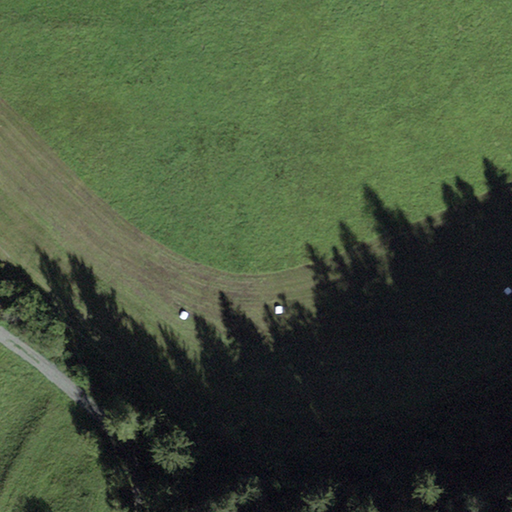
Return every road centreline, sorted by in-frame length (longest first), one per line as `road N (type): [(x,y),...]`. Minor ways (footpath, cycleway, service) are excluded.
road 1 (track): [(0,254),(137,363),(253,423),(304,432),(392,422),(511,359)]
road 2 (track): [(139,511),(106,441),(63,380),(0,333)]
